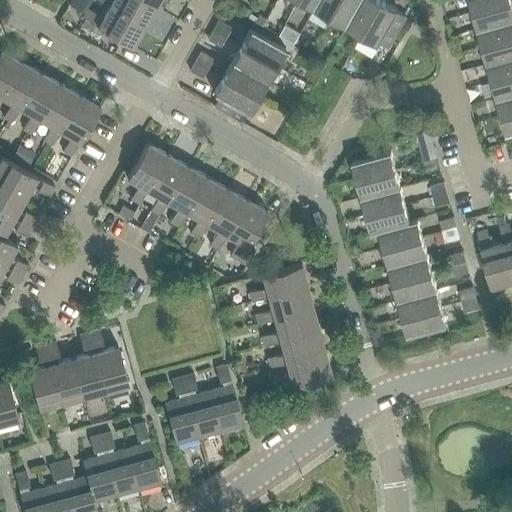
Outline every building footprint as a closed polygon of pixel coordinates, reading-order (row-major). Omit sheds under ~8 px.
[(144,0),(98,0),(108,6),(109,5),(144,26),(155,6),(144,0)] [(318,0),(314,8),(330,17),(339,0),(318,0)] [(339,0),(330,17),(345,25),(359,0),(339,0)] [(359,0),(345,25),(361,35),(380,0),(359,0)] [(406,16),(396,10),(397,9),(382,0),(380,0),(361,35),(377,44),(378,42),(388,48),(406,16)] [(468,0),(472,11),(511,1),(511,0),(468,0)] [(472,11),(477,28),(511,19),(511,3),(511,1),(472,11)] [(109,5),(108,6),(102,17),(88,9),(83,17),(97,25),(97,26),(132,46),(144,26),(109,5)] [(246,17),(250,10),(244,7),(240,14),(246,17)] [(254,21),(262,26),(266,19),(258,15),(254,21)] [(511,19),(477,28),(482,46),(511,37),(511,19)] [(231,27),(218,20),(212,29),(225,37),(231,27)] [(225,37),(212,29),(207,39),(220,46),(225,37)] [(250,29),(240,45),(275,65),(285,49),(250,29)] [(511,37),(482,46),(486,63),(511,56),(511,37)] [(240,45),(231,61),(266,81),(275,65),(240,45)] [(0,95),(20,61),(0,49),(0,95)] [(200,51),(194,61),(207,68),(213,58),(200,51)] [(511,56),(486,63),(491,81),(511,75),(511,56)] [(12,122),(20,107),(40,72),(20,61),(0,95),(0,96),(11,102),(3,117),(12,122)] [(207,68),(194,61),(189,70),(202,78),(207,68)] [(231,61),(222,76),(258,96),(266,81),(231,61)] [(376,65),(366,70),(369,77),(379,72),(376,65)] [(31,133),(40,118),(60,83),(40,72),(20,107),(31,114),(23,128),(31,133)] [(511,75),(491,81),(496,98),(511,93),(511,75)] [(219,96),(214,105),(214,106),(241,121),(246,112),(248,113),(258,96),(222,76),(213,93),(219,96)] [(51,144),(59,130),(79,94),(60,83),(40,118),(51,125),(43,139),(51,144)] [(511,93),(496,98),(501,115),(511,112),(511,93)] [(71,155),(79,141),(80,141),(100,106),(79,94),(59,130),(70,136),(62,150),(71,155)] [(511,112),(501,115),(506,134),(511,131),(511,112)] [(139,203),(147,189),(167,154),(146,142),(126,177),(138,184),(130,198),(139,203)] [(19,146),(13,156),(18,159),(24,149),(19,146)] [(420,150),(423,161),(437,157),(434,147),(420,150)] [(351,161),(356,179),(395,168),(390,150),(351,161)] [(158,215),(167,200),(187,165),(167,154),(147,189),(158,195),(150,210),(158,215)] [(2,156),(0,158),(0,182),(25,197),(35,179),(37,176),(2,156)] [(437,157),(423,161),(426,172),(440,168),(437,157)] [(178,226),(186,212),(207,176),(187,165),(167,200),(178,207),(170,221),(178,226)] [(356,179),(361,196),(400,186),(395,168),(356,179)] [(198,237),(206,223),(226,188),(207,176),(186,212),(198,218),(189,232),(198,237)] [(36,189),(49,196),(54,186),(42,179),(41,182),(36,189)] [(429,185),(432,196),(447,192),(444,181),(429,185)] [(0,182),(0,208),(14,217),(15,215),(25,197),(0,182)] [(361,196),(366,214),(405,203),(400,186),(361,196)] [(218,249),(226,234),(246,199),(226,188),(206,223),(218,229),(209,244),(218,249)] [(447,192),(432,196),(435,206),(450,203),(447,192)] [(247,246),(265,214),(267,211),(246,199),(226,234),(237,241),(229,255),(238,260),(246,246),(247,246)] [(371,232),(378,230),(378,229),(410,221),(409,220),(405,203),(366,214),(371,232)] [(122,206),(118,213),(128,219),(133,212),(122,206)] [(0,208),(0,235),(3,237),(13,219),(14,217),(0,208)] [(19,220),(31,226),(37,217),(24,210),(20,218),(19,220)] [(497,218),(499,226),(506,224),(503,216),(497,218)] [(456,227),(453,217),(439,220),(442,231),(456,227)] [(378,230),(383,247),(422,236),(417,218),(409,220),(410,221),(378,229),(378,230)] [(26,236),(26,235),(31,226),(19,220),(18,222),(14,229),(26,236)] [(499,226),(503,242),(511,273),(511,235),(509,223),(499,226)] [(456,227),(442,231),(445,242),(459,238),(456,227)] [(491,287),(511,281),(511,273),(503,242),(491,245),(487,229),(477,232),(481,248),(491,287)] [(0,261),(5,264),(16,244),(3,237),(0,235),(0,261)] [(383,247),(388,264),(427,254),(422,236),(383,247)] [(246,246),(238,260),(245,264),(253,250),(247,246),(246,246)] [(466,262),(463,251),(448,255),(451,266),(466,262)] [(388,264),(392,282),(431,271),(427,254),(388,264)] [(10,267),(22,274),(28,265),(15,258),(10,267)] [(466,262),(451,266),(454,276),(468,272),(466,262)] [(251,301),(267,297),(306,286),(300,263),(261,274),(265,287),(249,291),(251,301)] [(4,277),(17,284),(22,274),(10,267),(4,277)] [(392,282),(397,299),(436,288),(431,271),(392,282)] [(255,313),(257,322),(257,323),(273,319),(312,308),(306,286),(267,297),(271,309),(255,313)] [(461,301),(475,297),(472,286),(458,290),(461,301)] [(397,299),(402,316),(441,306),(436,288),(397,299)] [(475,297),(461,301),(463,311),(478,308),(475,297)] [(441,306),(402,316),(407,335),(446,324),(441,306)] [(273,319),(277,331),(261,335),(263,345),(279,341),(318,330),(312,308),(273,319)] [(103,342),(99,329),(89,332),(92,345),(103,342)] [(267,357),(269,366),(270,367),(285,363),(324,352),(318,330),(279,341),(283,353),(267,357)] [(92,345),(89,332),(78,334),(82,348),(92,345)] [(59,354),(55,341),(45,344),(48,357),(59,354)] [(48,357),(45,344),(34,346),(38,360),(48,357)] [(94,351),(105,390),(128,384),(117,345),(94,351)] [(94,351),(72,357),(83,396),(105,390),(94,351)] [(273,379),(276,389),(291,385),(292,385),(331,375),(324,352),(285,363),(289,375),(273,379)] [(50,363),(61,402),(83,396),(72,357),(50,363)] [(27,369),(38,408),(39,408),(61,402),(50,363),(27,369)] [(226,364),(215,367),(218,381),(229,378),(226,364)] [(195,387),(192,373),(181,376),(185,390),(195,387)] [(185,390),(181,376),(171,379),(174,393),(185,390)] [(0,381),(0,423),(18,419),(7,380),(0,381)] [(231,383),(208,390),(219,429),(242,422),(231,383)] [(186,396),(197,435),(219,429),(208,390),(186,396)] [(164,402),(174,441),(197,435),(186,396),(165,402),(164,402)] [(147,436),(144,422),(133,425),(136,439),(147,436)] [(114,445),(110,431),(99,434),(103,448),(114,445)] [(103,448),(99,434),(89,437),(92,451),(103,448)] [(127,448),(137,487),(160,480),(149,441),(127,448)] [(105,453),(115,493),(137,487),(127,448),(105,453)] [(82,460),(86,475),(87,475),(93,499),(94,499),(115,493),(105,453),(82,460)] [(59,462),(63,475),(71,473),(73,472),(70,459),(59,462)] [(63,475),(59,462),(48,465),(52,478),(63,475)] [(14,474),(18,487),(29,485),(25,471),(14,474)] [(64,481),(72,511),(97,511),(94,499),(93,499),(87,475),(86,475),(64,481)] [(42,487),(49,511),(72,511),(64,481),(42,487)] [(49,511),(42,487),(19,493),(24,511),(49,511)]
